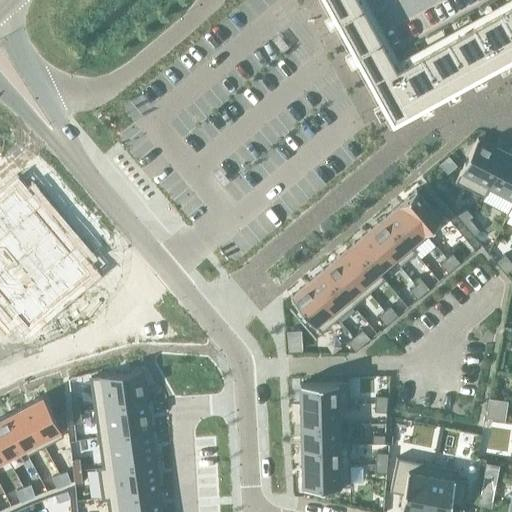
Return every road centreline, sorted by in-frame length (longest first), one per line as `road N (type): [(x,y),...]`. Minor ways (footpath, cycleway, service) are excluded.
road 1 (residential): [(0,378),(111,329),(122,279),(152,253)]
road 2 (residential): [(245,403),(230,344),(152,253)]
road 3 (residential): [(185,511),(179,409),(245,403)]
road 4 (residential): [(65,146),(6,7)]
road 5 (residential): [(152,253),(65,146)]
